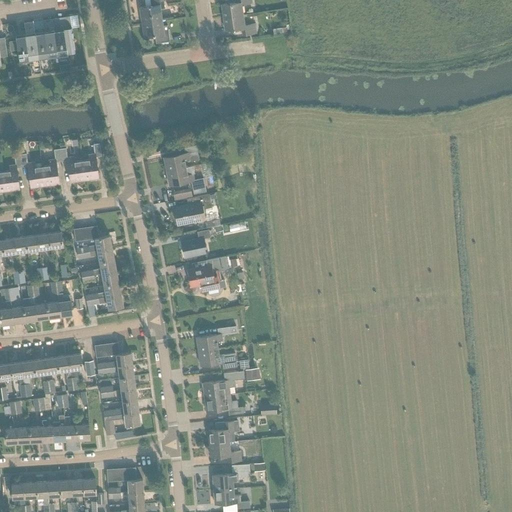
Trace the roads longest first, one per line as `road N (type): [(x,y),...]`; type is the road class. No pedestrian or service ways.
road 1 (residential): [(0,471),(176,452)]
road 2 (residential): [(0,345),(159,324)]
road 3 (unclassified): [(132,199),(103,67)]
road 4 (residential): [(0,221),(132,199)]
road 5 (unclassified): [(176,452),(159,324)]
road 6 (unclassified): [(159,324),(132,199)]
